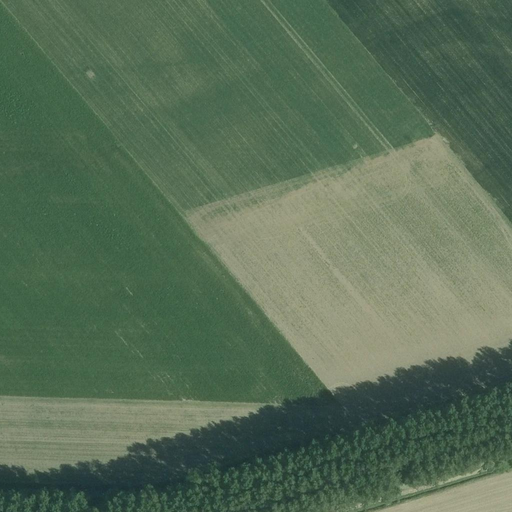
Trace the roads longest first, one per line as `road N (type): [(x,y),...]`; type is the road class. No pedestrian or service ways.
road 1 (track): [(171,511),(511,405)]
road 2 (unclassified): [(236,511),(511,430)]
